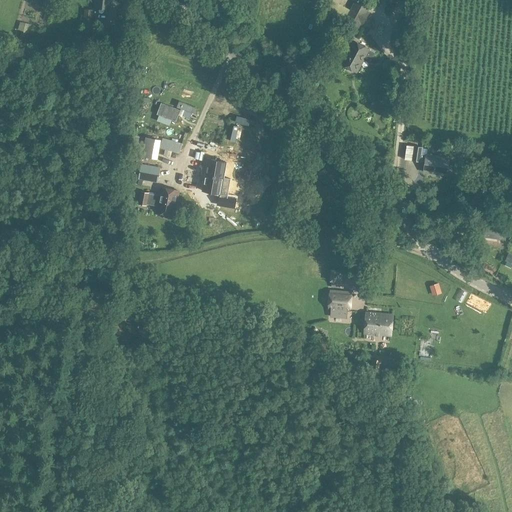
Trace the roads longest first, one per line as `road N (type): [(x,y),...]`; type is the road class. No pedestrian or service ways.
road 1 (unclassified): [(511,300),(420,241),(181,0)]
road 2 (track): [(134,254),(376,227),(370,193)]
road 3 (track): [(105,511),(134,254)]
road 4 (track): [(0,249),(134,254)]
